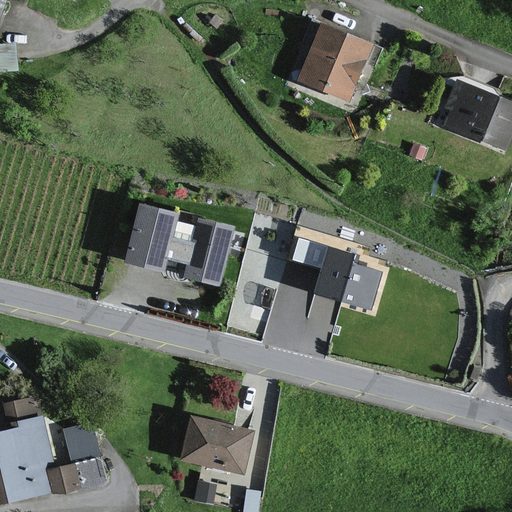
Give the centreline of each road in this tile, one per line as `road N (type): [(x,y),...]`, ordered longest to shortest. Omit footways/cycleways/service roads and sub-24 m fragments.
road 1 (tertiary): [(0,292),(511,418)]
road 2 (residential): [(511,65),(359,0)]
